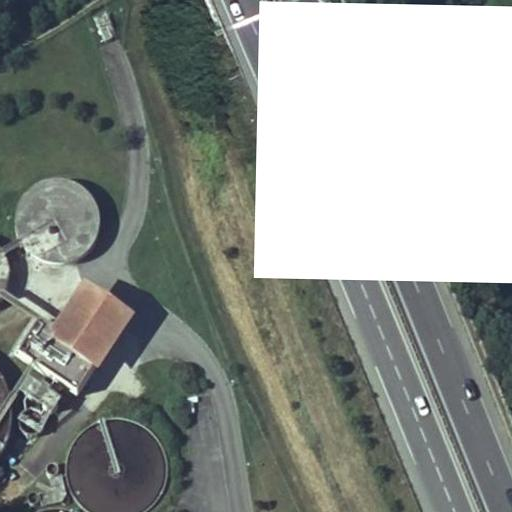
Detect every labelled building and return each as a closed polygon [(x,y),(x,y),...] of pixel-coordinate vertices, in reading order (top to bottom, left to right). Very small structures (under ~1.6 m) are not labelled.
[(117,9),(114,2),(107,6),(110,12),(117,9)] [(66,182),(58,182),(46,184),(33,190),(25,198),(18,211),(16,223),(18,236),(19,241),(24,249),(35,260),(46,265),(61,267),(77,263),(88,255),(96,244),(101,229),(100,218),(97,207),(92,197),(86,192),(76,186),(66,182)] [(0,308),(6,301),(11,289),(13,275),(12,269),(8,258),(5,253),(0,247),(0,308)] [(77,396),(127,323),(87,296),(61,335),(38,319),(14,354),(77,396)] [(0,459),(3,455),(10,442),(14,427),(14,408),(10,390),(1,373),(0,371),(0,459)] [(125,421),(116,420),(106,422),(94,426),(84,433),(75,442),(71,450),(66,465),(67,482),(71,494),(79,505),(84,510),(86,511),(146,511),(152,508),(159,501),(163,494),(167,482),(168,474),(167,462),(164,452),(159,443),(154,436),(145,429),(134,423),(125,421)]
